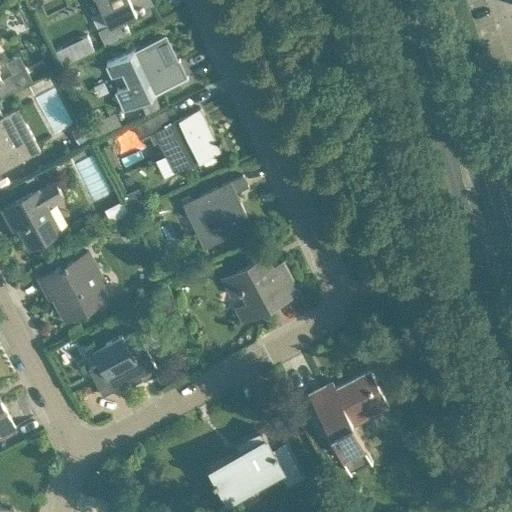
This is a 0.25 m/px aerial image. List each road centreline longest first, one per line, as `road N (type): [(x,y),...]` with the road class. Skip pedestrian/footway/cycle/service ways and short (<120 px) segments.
road 1 (residential): [(82,455),(321,327),(337,305),(334,270),(204,0)]
road 2 (secondary): [(476,217),(411,0)]
road 3 (residential): [(82,455),(0,304)]
